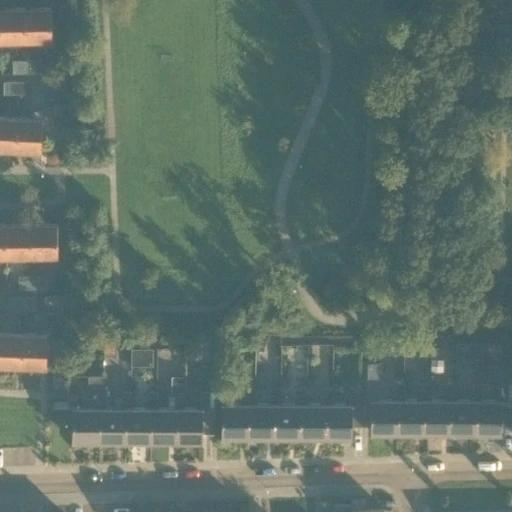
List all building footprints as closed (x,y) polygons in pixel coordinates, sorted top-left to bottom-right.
[(51,7),(26,8),(27,41),(52,40),(51,7)] [(26,8),(0,8),(1,42),(27,41),(26,8)] [(14,73),(27,73),(27,61),(14,61),(14,73)] [(42,61),(27,61),(27,73),(42,73),(42,61)] [(4,95),(17,94),(16,82),(3,83),(4,95)] [(31,82),(16,82),(17,94),(31,94),(31,82)] [(64,115),(64,104),(55,103),(54,115),(64,115)] [(17,118),(16,150),(41,151),(43,119),(43,111),(31,111),(31,119),(17,118)] [(0,149),(16,150),(17,118),(0,117),(0,149)] [(57,223),(32,224),(33,257),(33,264),(42,264),(42,256),(58,256),(57,223)] [(32,224),(6,224),(7,258),(33,257),(32,224)] [(34,290),(33,277),(19,277),(20,290),(34,290)] [(47,277),(33,277),(34,290),(47,289),(47,277)] [(67,294),(52,294),(52,303),(67,302),(67,294)] [(9,310),(21,310),(21,298),(9,299),(9,310)] [(36,298),(21,298),(21,310),(36,310),(36,298)] [(0,365),(21,367),(22,334),(0,333),(0,365)] [(22,334),(21,367),(46,367),(47,335),(22,334)] [(371,434),(398,434),(398,399),(404,400),(404,383),(394,383),(394,400),(378,400),(378,394),(380,394),(381,364),(368,364),(367,400),(371,400),(371,434)] [(185,392),(185,376),(171,376),(171,392),(174,392),(184,392),(185,392)] [(421,400),(404,400),(398,399),(398,434),(424,434),(424,399),(430,399),(430,383),(421,383),(421,400)] [(456,400),(450,400),(450,434),(476,434),(476,400),(482,400),(482,384),(473,383),(473,400),(456,400)] [(430,399),(424,399),(424,434),(450,434),(450,400),(456,400),(456,384),(448,384),(448,399),(430,399)] [(476,400),(476,434),(501,434),(501,427),(511,427),(511,400),(509,400),(509,384),(499,384),(499,400),(482,400),(476,400)] [(223,437),(249,437),(249,403),(255,403),(256,387),(246,387),(246,403),(223,403),(223,437)] [(275,437),(275,404),(281,404),(281,387),(272,387),(272,403),(255,403),(249,403),(249,437),(275,437)] [(301,437),(301,404),(308,404),(308,387),(298,387),(298,404),(281,404),(275,404),(275,437),(301,437)] [(301,437),(327,437),(327,404),(334,404),(334,387),(324,387),(324,404),(308,404),(301,404),(301,437)] [(350,404),(334,404),(327,404),(327,437),(353,437),(353,426),(353,404),(359,404),(359,388),(350,388),(350,404)] [(99,441),(99,408),(105,408),(105,392),(96,392),(96,408),(73,408),(73,441),(99,441)] [(99,441),(125,441),(125,408),(131,408),(131,392),(122,392),(122,408),(105,408),(99,408),(99,441)] [(131,408),(125,408),(125,441),(151,442),(151,408),(157,408),(157,392),(149,392),(148,408),(131,408)] [(177,442),(178,408),(184,409),(184,392),(174,392),(174,408),(157,408),(151,408),(151,442),(177,442)] [(178,408),(177,442),(202,442),(202,434),(213,435),(214,408),(209,408),(210,392),(200,392),(200,409),(184,409),(178,408)] [(353,426),(364,426),(365,404),(353,404),(353,426)]
